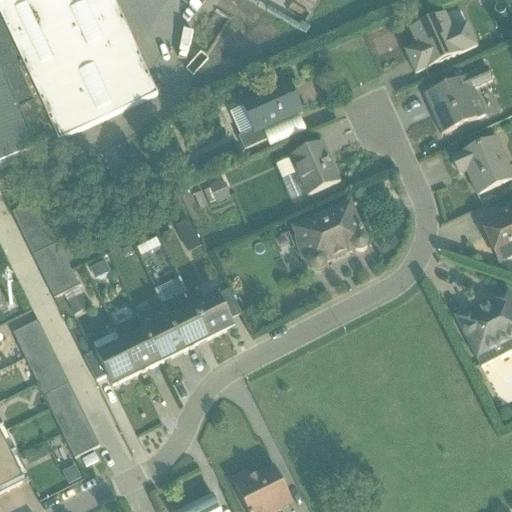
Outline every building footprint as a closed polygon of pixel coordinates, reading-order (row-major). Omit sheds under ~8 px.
[(0,0),(0,176),(164,101),(117,0),(0,0)] [(418,76),(478,52),(467,25),(453,31),(447,15),(410,30),(418,48),(408,52),(418,76)] [(316,16),(312,25),(334,34),(338,25),(316,16)] [(495,84),(488,68),(425,95),(443,138),(487,120),(476,92),(495,84)] [(255,141),(306,119),(293,88),(242,109),(255,141)] [(478,199),(511,184),(511,168),(499,138),(453,157),(461,177),(468,174),(478,199)] [(308,204),(344,190),(326,141),(289,155),(308,204)] [(310,272),(365,248),(349,210),(293,233),(310,272)] [(511,211),(482,225),(501,268),(511,262),(511,211)] [(481,370),(511,354),(511,296),(508,291),(455,318),(481,370)] [(242,330),(226,295),(198,307),(215,343),(242,330)] [(192,354),(215,343),(198,307),(175,318),(192,354)] [(192,354),(175,318),(151,329),(168,365),(192,354)] [(53,393),(75,383),(50,326),(28,336),(53,393)] [(143,376),(168,365),(151,329),(126,341),(143,376)] [(143,376),(126,341),(99,353),(116,389),(143,376)] [(0,472),(20,463),(7,438),(0,441),(0,472)] [(20,463),(0,472),(0,504),(32,488),(20,463)] [(246,511),(283,511),(294,507),(275,466),(234,485),(246,511)] [(171,511),(224,511),(211,486),(169,507),(171,511)]
